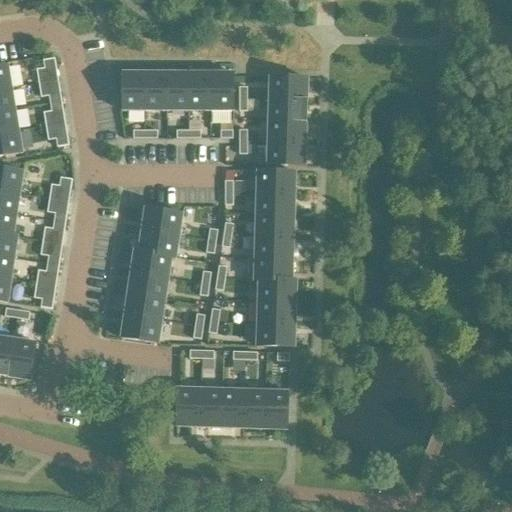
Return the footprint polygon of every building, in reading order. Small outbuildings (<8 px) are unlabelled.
[(56,68),(55,59),(43,61),(44,70),(56,68)] [(0,68),(0,90),(12,89),(8,67),(0,68)] [(123,74),(123,112),(145,112),(145,74),(123,74)] [(167,112),(167,74),(145,74),(145,112),(167,112)] [(167,74),(167,112),(189,112),(189,74),(167,74)] [(211,112),(211,74),(189,74),(189,112),(211,112)] [(211,112),(233,112),(233,74),(211,74),(211,112)] [(308,80),(269,79),(269,101),(307,102),(308,80)] [(12,89),(0,90),(0,113),(15,111),(12,89)] [(247,101),(247,89),(239,89),(239,101),(247,101)] [(62,103),(60,95),(49,97),(50,105),(62,103)] [(247,101),(239,101),(239,113),(247,113),(247,101)] [(268,123),(306,124),(307,102),(269,101),(268,123)] [(63,111),(62,103),(50,105),(51,113),(63,111)] [(0,135),(19,132),(15,111),(0,113),(0,135)] [(267,145),(306,146),(306,124),(268,123),(267,145)] [(19,132),(0,135),(0,157),(22,154),(19,132)] [(145,140),(145,132),(133,132),(133,140),(145,140)] [(145,132),(145,140),(157,140),(157,132),(145,132)] [(189,140),(188,132),(176,132),(176,140),(189,140)] [(188,132),(189,140),(201,140),(201,132),(188,132)] [(232,140),(232,132),(221,132),(221,140),(232,140)] [(239,132),(239,144),(247,144),(247,132),(239,132)] [(69,147),(67,138),(56,140),(57,149),(69,147)] [(247,156),(247,144),(239,144),(239,156),(247,156)] [(267,145),(267,167),(305,168),(306,146),(267,145)] [(0,192),(20,195),(23,173),(0,169),(0,192)] [(295,174),(257,173),(256,195),(295,196),(295,174)] [(59,188),(71,190),(72,181),(60,179),(59,188)] [(233,183),(225,183),(225,195),(233,195),(233,183)] [(0,214),(17,217),(20,195),(0,192),(0,214)] [(233,207),(233,195),(225,195),(225,207),(233,207)] [(256,217),(294,218),(295,196),(256,195),(256,217)] [(141,232),(179,238),(183,215),(145,210),(141,232)] [(17,217),(0,214),(0,236),(18,239),(18,238),(13,237),(17,217)] [(54,222),(66,224),(67,216),(55,214),(54,222)] [(294,218),(256,217),(255,238),(293,240),(294,218)] [(64,232),(66,224),(54,222),(52,231),(64,232)] [(233,226),(225,224),(223,236),(231,238),(233,226)] [(210,230),(208,242),(216,243),(218,231),(210,230)] [(176,259),(179,238),(141,232),(138,252),(134,252),(176,259)] [(0,258),(14,260),(18,239),(0,236),(0,258)] [(230,249),(231,238),(223,236),(222,248),(230,249)] [(255,238),(254,260),(293,261),(293,240),(255,238)] [(214,255),(216,243),(208,242),(206,254),(214,255)] [(176,259),(134,252),(131,274),(168,280),(172,260),(176,260),(176,259)] [(48,257),(47,265),(59,267),(60,259),(48,257)] [(14,260),(0,258),(0,279),(11,281),(14,260)] [(292,282),(293,261),(254,260),(254,282),(296,283),(296,282),(292,282)] [(46,273),(58,275),(59,267),(47,265),(46,273)] [(219,267),(217,279),(225,280),(227,269),(219,267)] [(201,285),(209,286),(211,274),(203,273),(201,285)] [(131,274),(127,295),(165,301),(168,280),(131,274)] [(11,281),(0,279),(0,302),(8,304),(11,281)] [(223,292),(225,280),(217,279),(215,291),(223,292)] [(296,283),(254,282),(254,283),(258,283),(258,303),(296,305),(296,283)] [(199,297),(208,298),(209,286),(201,285),(199,297)] [(127,295),(124,317),(162,323),(165,301),(127,295)] [(40,309),(52,311),(54,302),(42,300),(40,309)] [(257,325),(295,326),(296,305),(258,303),(257,325)] [(19,320),(20,312),(6,310),(5,318),(19,320)] [(210,322),(218,324),(220,312),(212,310),(210,322)] [(32,322),(34,314),(20,312),(19,320),(32,322)] [(195,328),(203,329),(205,317),(197,316),(195,328)] [(158,345),(162,323),(124,317),(121,339),(158,345)] [(216,335),(218,324),(210,322),(208,334),(216,335)] [(257,325),(256,348),(295,349),(295,326),(257,325)] [(203,329),(195,328),(193,340),(201,341),(203,329)] [(15,341),(0,338),(0,377),(10,379),(15,341)] [(15,341),(10,379),(30,382),(36,344),(15,341)] [(190,352),(189,360),(202,360),(202,352),(190,352)] [(202,352),(202,360),(214,361),(214,353),(202,352)] [(233,361),(245,362),(245,354),(233,353),(233,361)] [(245,354),(245,362),(257,362),(257,354),(245,354)] [(277,363),(289,363),(289,355),(277,354),(277,363)] [(178,390),(177,428),(199,429),(200,391),(178,390)] [(199,429),(221,430),(222,391),(200,391),(199,429)] [(244,392),(222,391),(221,430),(243,430),(244,392)] [(266,393),(244,392),(243,430),(265,431),(266,393)] [(288,393),(266,393),(265,431),(287,432),(288,393)]
